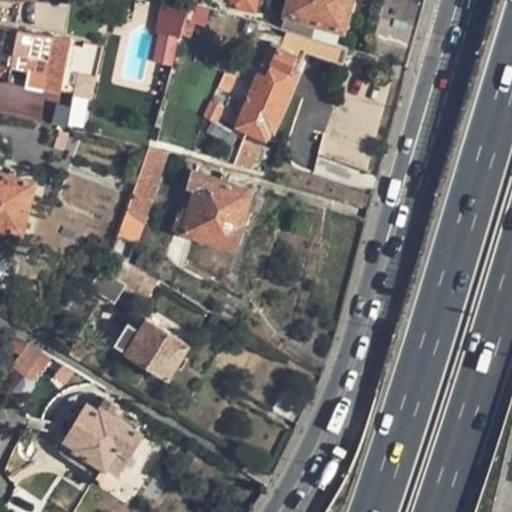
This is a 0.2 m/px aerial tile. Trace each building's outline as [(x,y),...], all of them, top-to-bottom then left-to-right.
[(228,0),(228,9),(259,11),(259,0),(228,0)] [(287,0),(280,27),(285,29),(303,33),(334,42),(339,26),(345,28),(351,0),(287,0)] [(383,0),(369,52),(407,63),(424,0),(383,0)] [(179,36),(180,33),(184,18),(186,13),(171,8),(165,31),(179,36)] [(190,35),(194,21),(184,18),(180,33),(190,35)] [(74,91),(83,46),(69,43),(69,39),(0,24),(0,60),(11,63),(7,80),(59,92),(60,88),(74,91)] [(285,29),(282,36),(300,42),(303,33),(285,29)] [(298,47),(306,50),(342,60),(347,46),(334,42),(303,33),(300,42),(298,47)] [(292,64),(298,47),(300,42),(282,36),(280,42),(271,41),(237,125),(268,138),(298,67),(292,64)] [(298,67),(306,50),(298,47),(292,64),(298,67)] [(224,105),(210,99),(202,114),(216,122),(224,105)] [(16,115),(72,128),(76,115),(19,101),(16,115)] [(134,143),(148,147),(148,146),(152,133),(137,129),(134,143)] [(251,169),(260,144),(243,136),(233,163),(251,169)] [(165,152),(148,146),(148,147),(117,234),(134,240),(165,152)] [(183,228),(182,231),(202,237),(235,248),(243,222),(242,220),(250,194),(247,187),(193,170),(189,184),(196,188),(190,210),(183,209),(182,213),(178,212),(174,225),(183,228)] [(0,226),(21,232),(33,181),(0,172),(0,226)] [(191,269),(202,237),(182,231),(173,259),(191,269)] [(148,304),(161,282),(127,262),(115,284),(122,287),(124,284),(128,287),(127,291),(148,304)] [(168,376),(188,344),(146,318),(128,350),(168,376)] [(319,375),(329,352),(294,330),(280,351),(319,375)] [(6,345),(19,354),(28,342),(14,333),(6,345)] [(74,341),(65,353),(78,361),(86,348),(74,341)] [(41,350),(28,342),(19,354),(10,366),(24,374),(41,350)] [(297,423),(304,407),(279,394),(271,408),(297,423)] [(105,398),(100,406),(111,412),(116,404),(105,398)] [(117,472),(142,432),(111,412),(100,406),(97,410),(87,404),(85,408),(80,407),(73,406),(68,408),(64,412),(60,419),(60,426),(66,436),(57,450),(61,455),(96,476),(98,482),(101,486),(105,488),(111,488),(114,486),(117,483),(118,478),(117,472)]
